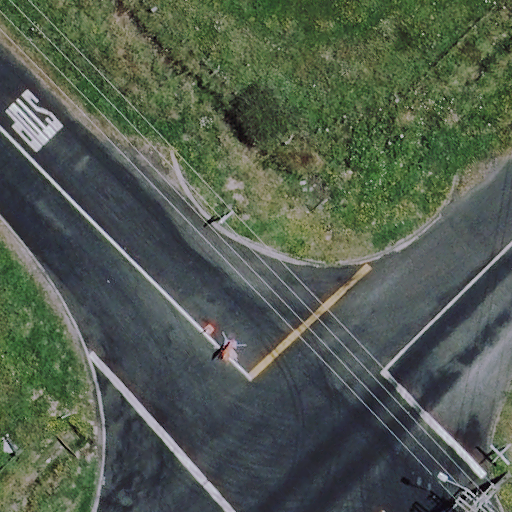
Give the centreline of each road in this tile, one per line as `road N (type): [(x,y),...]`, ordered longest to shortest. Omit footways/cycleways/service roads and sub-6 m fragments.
road 1 (unclassified): [(316,445),(0,124)]
road 2 (residential): [(511,247),(316,445)]
